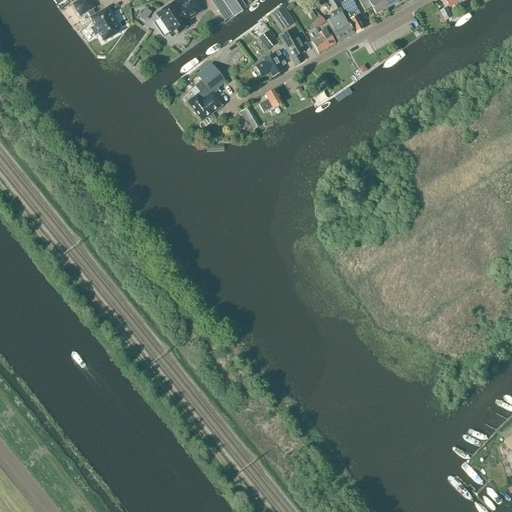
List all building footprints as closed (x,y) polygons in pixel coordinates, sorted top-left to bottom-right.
[(79,17),(87,13),(90,18),(94,27),(91,29),(95,36),(99,34),(103,42),(120,33),(106,9),(95,15),(92,10),(94,9),(89,0),(80,0),(72,5),(79,17)] [(189,25),(187,21),(201,11),(194,0),(179,10),(174,3),(157,15),(159,18),(152,23),(162,38),(169,33),(172,37),(175,34),(176,36),(178,35),(176,33),(189,25)] [(243,10),(236,0),(227,0),(225,1),(230,8),(234,14),(235,15),(243,10)] [(338,43),(354,34),(340,8),(335,0),(330,0),(328,2),(334,11),(332,13),(332,15),(333,17),(326,21),(338,43)] [(364,28),(357,16),(360,15),(351,0),(348,0),(340,4),(356,33),(364,28)] [(372,8),(376,15),(388,8),(383,0),(370,0),(368,1),(367,0),(359,0),(358,1),(365,12),(372,8)] [(383,0),(388,8),(399,2),(398,0),(383,0)] [(294,22),(283,7),(271,15),(282,31),(294,22)] [(230,8),(221,14),(225,21),(234,14),(230,8)] [(451,18),(446,8),(435,14),(441,24),(445,22),(444,22),(451,18)] [(325,23),(321,17),(313,23),(317,29),(325,23)] [(259,38),(269,30),(263,22),(253,30),(259,38)] [(320,36),(327,49),(335,44),(328,32),(326,27),(322,29),(323,32),(319,34),(320,36)] [(277,44),(267,32),(258,39),(266,49),(268,51),(277,44)] [(288,33),(279,38),(295,65),(294,65),(295,66),(303,61),(299,55),(305,51),(297,36),(291,39),(288,33)] [(327,49),(320,36),(319,34),(310,39),(318,53),(327,49)] [(263,60),(264,62),(255,67),(261,79),(270,74),(272,77),(283,71),(279,65),(284,62),(277,50),(271,54),(272,56),(263,60)] [(202,122),(208,117),(222,106),(212,93),(225,82),(211,64),(197,75),(202,81),(196,86),(200,92),(187,103),(202,122)] [(259,105),(263,114),(282,103),(274,90),(265,95),(268,100),(259,105)] [(260,126),(248,107),(242,111),(254,130),(260,126)]
